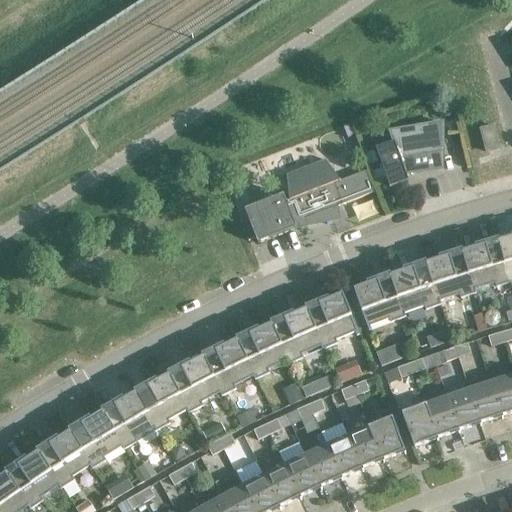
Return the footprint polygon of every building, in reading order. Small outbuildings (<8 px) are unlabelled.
[(394,143),(376,149),(389,188),(408,182),(405,173),(416,172),(416,173),(442,169),(443,135),(442,135),(443,123),(390,132),(394,143)] [(486,154),(489,153),(500,150),(494,126),(480,130),(486,154)] [(289,202),(240,221),(248,242),(255,239),(257,244),(296,229),(295,228),(332,220),(330,210),(374,193),(366,172),(340,182),(325,161),(286,176),(289,202)] [(511,237),(499,242),(498,239),(510,284),(511,284),(510,280),(511,279),(511,237)] [(510,284),(498,239),(497,240),(498,242),(462,252),(462,250),(461,250),(475,295),(476,294),(475,291),(495,284),(496,288),(510,284)] [(475,295),(461,250),(460,251),(461,253),(426,264),(425,262),(439,306),(441,306),(440,302),(459,295),(460,299),(475,295)] [(439,306),(425,262),(424,262),(425,265),(390,277),(390,274),(389,275),(405,318),(406,318),(405,314),(424,307),(425,311),(439,306)] [(405,318),(389,275),(388,275),(389,277),(353,291),(369,332),(371,331),(370,327),(389,320),(390,324),(405,318)] [(306,307),(305,308),(324,350),(337,344),(336,341),(355,333),(357,337),(359,336),(342,295),(307,309),(306,307)] [(324,350),(305,308),(306,310),(272,325),(271,323),(270,323),(289,365),(303,359),(302,355),(321,347),(322,351),(324,350)] [(289,365),(270,323),(271,325),(237,341),(236,338),(236,339),(256,380),(270,374),(268,370),(287,362),(288,365),(289,365)] [(511,341),(511,329),(500,333),(503,344),(511,341)] [(503,344),(500,333),(488,337),(491,348),(503,344)] [(256,380),(236,339),(235,339),(236,341),(203,357),(202,355),(201,356),(223,397),(236,390),(234,386),(253,377),(255,381),(256,380)] [(471,355),(467,344),(455,348),(458,359),(471,355)] [(458,359),(455,348),(442,352),(446,363),(458,359)] [(376,354),(381,367),(393,363),(388,350),(376,354)] [(223,397),(201,356),(202,358),(169,375),(168,373),(190,414),(203,407),(201,403),(220,394),(222,397),(223,397)] [(425,370),(422,360),(409,364),(413,375),(425,370)] [(413,375),(409,364),(397,369),(401,379),(413,375)] [(343,368),(335,371),(340,384),(348,381),(343,368)] [(190,414),(168,373),(167,374),(168,376),(136,393),(135,391),(134,392),(157,432),(170,424),(168,421),(186,411),(188,415),(190,414)] [(511,376),(491,383),(502,420),(503,420),(502,417),(511,414),(511,376)] [(369,392),(365,382),(353,386),(357,397),(369,392)] [(307,398),(322,392),(318,383),(303,390),(307,398)] [(502,420),(491,383),(469,391),(480,427),(481,427),(480,424),(501,418),(502,420)] [(357,397),(353,386),(341,391),(345,402),(357,397)] [(289,406),(304,399),(298,387),(284,394),(289,406)] [(480,427),(469,391),(446,398),(459,434),(460,434),(459,432),(479,425),(480,427)] [(157,432),(134,392),(133,392),(135,394),(103,412),(102,410),(101,411),(125,450),(138,443),(136,439),(154,429),(156,432),(157,432)] [(459,434),(446,398),(425,406),(438,442),(437,440),(458,432),(459,435),(459,434)] [(325,411),(320,400),(309,406),(313,416),(325,411)] [(313,416),(309,406),(297,411),(301,421),(313,416)] [(438,442),(425,406),(402,415),(414,448),(436,440),(437,442),(438,442)] [(125,450),(101,411),(102,413),(70,432),(69,430),(68,430),(93,469),(106,462),(104,458),(122,448),(124,451),(125,450)] [(253,422),(248,411),(234,418),(239,429),(253,422)] [(399,436),(392,419),(369,428),(384,463),(383,461),(403,453),(404,455),(405,454),(398,436),(399,436)] [(282,430),(277,420),(265,426),(270,436),(282,430)] [(226,435),(221,425),(210,430),(216,441),(226,435)] [(270,436),(265,426),(253,431),(258,441),(270,436)] [(384,463),(369,428),(348,437),(363,472),(362,470),(382,461),(383,464),(384,463)] [(93,469),(68,430),(68,431),(69,433),(38,452),(37,450),(36,451),(62,489),(75,481),(72,478),(90,467),(92,470),(93,469)] [(235,445),(230,435),(219,441),(223,451),(235,445)] [(363,472),(348,437),(326,446),(342,481),(343,481),(342,479),(361,470),(362,472),(363,472)] [(223,451),(219,441),(207,447),(212,457),(223,451)] [(342,481),(326,446),(305,456),(321,491),(322,491),(321,488),(340,479),(341,482),(342,481)] [(184,451),(180,450),(174,453),(179,462),(188,457),(184,451)] [(62,489),(36,451),(37,453),(7,473),(5,471),(5,472),(31,510),(44,501),(41,498),(59,487),(61,490),(62,489)] [(321,491),(305,456),(284,466),(301,501),(301,500),(300,498),(320,489),(321,491)] [(154,475),(147,464),(137,470),(144,481),(154,475)] [(197,474),(191,464),(180,471),(185,480),(197,474)] [(301,501),(284,466),(263,476),(280,511),(281,510),(280,508),(299,499),(300,501),(301,501)] [(185,480),(180,471),(168,477),(174,487),(185,480)] [(31,510),(5,472),(4,472),(6,474),(0,478),(0,511),(21,511),(28,507),(30,511),(31,510)] [(280,511),(263,476),(242,487),(255,511),(272,511),(279,509),(280,511)] [(106,489),(113,501),(120,496),(113,484),(106,489)] [(255,511),(242,487),(222,498),(229,511),(255,511)] [(155,498),(149,488),(138,495),(143,504),(155,498)] [(143,504),(138,495),(127,501),(132,511),(143,504)] [(229,511),(222,498),(201,509),(202,511),(229,511)] [(93,511),(94,511),(89,503),(77,511),(93,511)]
